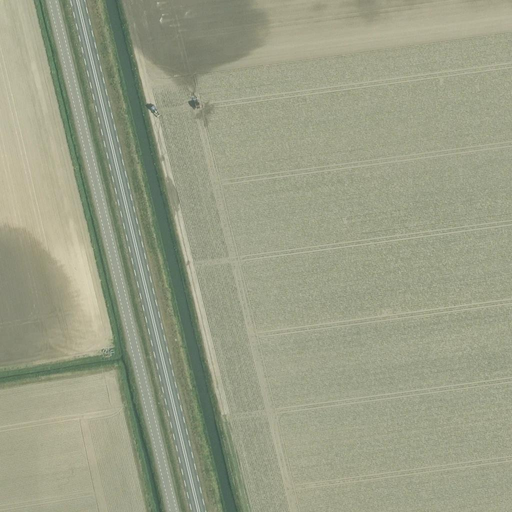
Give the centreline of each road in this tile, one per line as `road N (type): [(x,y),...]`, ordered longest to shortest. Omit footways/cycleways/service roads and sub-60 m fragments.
road 1 (unclassified): [(173,511),(52,0)]
road 2 (primary): [(198,511),(77,0)]
road 3 (track): [(223,412),(126,0)]
